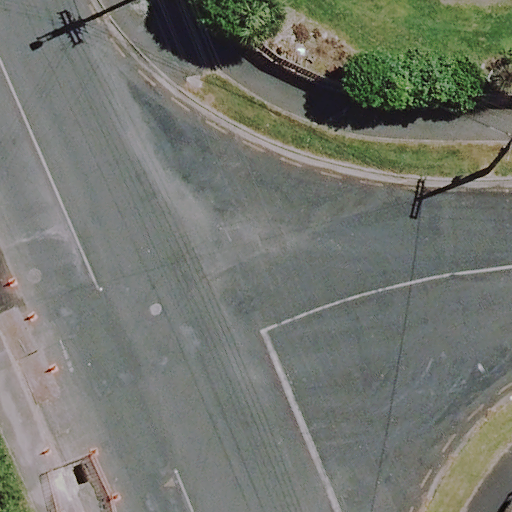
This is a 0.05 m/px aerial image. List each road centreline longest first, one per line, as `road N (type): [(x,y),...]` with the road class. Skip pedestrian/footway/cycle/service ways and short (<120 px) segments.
road 1 (residential): [(139,378),(377,290),(511,267)]
road 2 (tertiary): [(139,378),(0,62)]
road 3 (tertiary): [(193,511),(139,378)]
